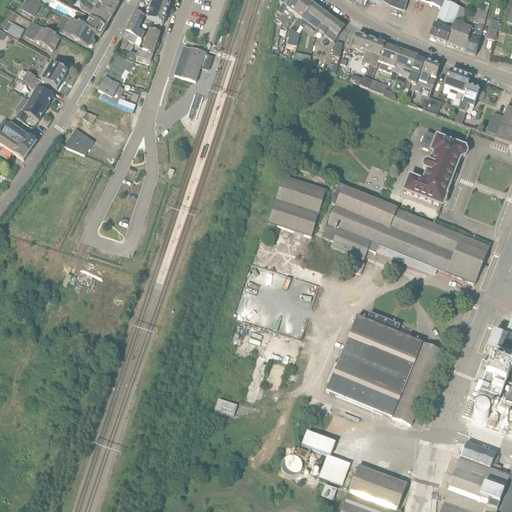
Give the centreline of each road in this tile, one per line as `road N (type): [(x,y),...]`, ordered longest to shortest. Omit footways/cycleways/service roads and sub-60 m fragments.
road 1 (unclassified): [(0,206),(39,156),(131,0)]
road 2 (tertiary): [(511,80),(371,24),(335,0)]
